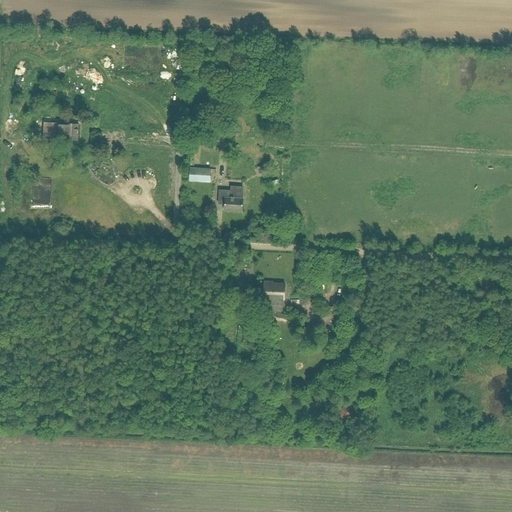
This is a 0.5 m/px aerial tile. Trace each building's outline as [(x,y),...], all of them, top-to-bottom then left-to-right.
[(42,123),(41,141),(62,141),(78,142),(79,124),(63,124),(42,123)] [(191,168),(190,182),(210,183),(211,169),(191,168)] [(243,198),(243,187),(235,187),(235,191),(220,191),(219,204),(226,205),(226,211),(243,212),(244,198),(243,198)] [(263,312),(284,312),(285,284),(273,284),(273,283),(265,282),(263,312)] [(230,310),(244,310),(245,288),(231,288),(230,310)] [(261,331),(262,320),(248,319),(247,330),(261,331)] [(341,409),(340,416),(344,421),(351,422),(356,418),(357,412),(353,406),(346,405),(341,409)]
